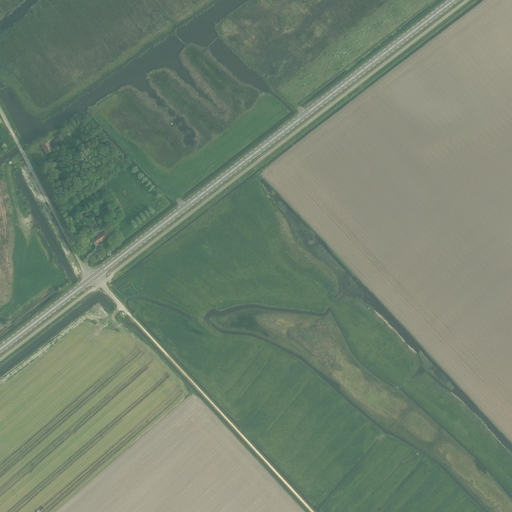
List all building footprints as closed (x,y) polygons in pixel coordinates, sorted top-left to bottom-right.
[(53,137),(57,143),(62,140),(58,134),(53,137)] [(42,146),(47,154),(53,150),(48,142),(42,146)] [(114,215),(106,222),(108,225),(116,219),(114,215)] [(87,231),(91,235),(99,230),(95,225),(87,231)] [(109,235),(106,231),(94,239),(97,243),(100,241),(101,241),(105,238),(109,235)]
